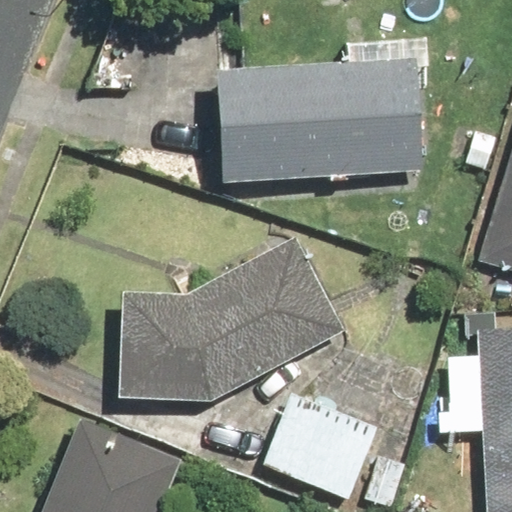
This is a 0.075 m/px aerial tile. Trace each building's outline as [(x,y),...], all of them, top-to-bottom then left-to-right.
[(200,82),(209,189),(412,175),(404,67),(200,82)] [(511,131),(470,267),(511,279),(511,131)] [(107,402),(202,405),(333,334),(284,244),(178,301),(110,299),(107,402)] [(511,511),(511,338),(473,340),(477,511),(511,511)] [(291,397),(263,464),(345,499),(374,432),(291,397)] [(153,511),(172,467),(65,424),(29,511),(153,511)] [(395,511),(431,511),(447,435),(411,427),(404,461),(377,455),(366,506),(395,511)]
